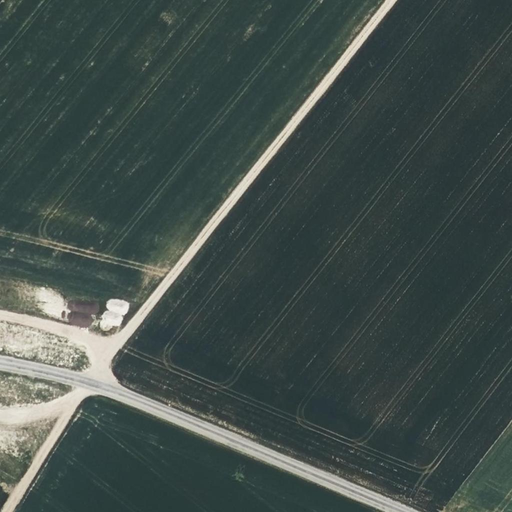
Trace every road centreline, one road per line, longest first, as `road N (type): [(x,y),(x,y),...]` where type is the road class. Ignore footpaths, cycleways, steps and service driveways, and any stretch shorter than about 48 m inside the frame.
road 1 (track): [(393,0),(98,376),(11,511)]
road 2 (unclassified): [(411,511),(98,376),(0,361)]
